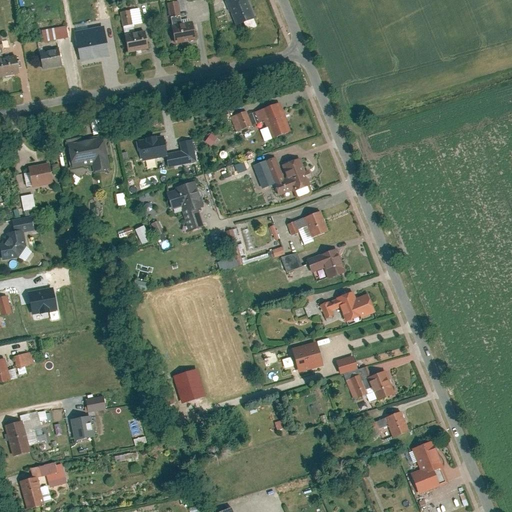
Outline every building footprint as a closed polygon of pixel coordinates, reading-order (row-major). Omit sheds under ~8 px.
[(226,0),(225,0),(235,25),(256,17),(249,0),(226,0)] [(180,1),(168,2),(169,16),(181,15),(180,1)] [(172,24),(175,43),(196,39),(192,21),(172,24)] [(41,30),(43,42),(68,37),(66,25),(41,30)] [(124,32),(128,52),(148,48),(144,28),(124,32)] [(77,40),(82,61),(102,57),(98,36),(77,40)] [(42,69),(61,65),(58,46),(38,50),(42,69)] [(0,56),(0,76),(19,73),(15,54),(0,56)] [(261,109),(272,137),(290,130),(278,102),(261,109)] [(243,129),(253,125),(247,110),(231,116),(238,134),(244,132),(243,129)] [(71,167),(93,163),(95,172),(109,168),(102,133),(65,141),(71,167)] [(212,146),(218,137),(211,133),(205,142),(212,146)] [(164,135),(138,139),(143,161),(167,156),(168,166),(196,163),(193,140),(180,142),(180,150),(168,153),(164,135)] [(300,157),(281,164),(286,177),(273,182),(278,196),(310,184),(300,157)] [(28,167),(32,187),(52,182),(48,162),(28,167)] [(172,209),(181,206),(189,231),(203,226),(197,208),(204,206),(195,180),(174,187),(175,189),(166,192),(172,209)] [(21,196),(24,210),(36,207),(33,193),(21,196)] [(125,193),(117,193),(118,205),(126,204),(125,193)] [(304,217),(311,236),(329,230),(321,210),(304,217)] [(158,221),(151,224),(157,236),(164,232),(158,221)] [(135,229),(142,244),(151,240),(144,225),(135,229)] [(275,225),(270,226),(275,239),(279,238),(275,225)] [(118,232),(120,237),(133,233),(131,227),(118,232)] [(0,243),(0,248),(2,260),(19,257),(26,245),(24,231),(5,233),(6,237),(3,243),(0,243)] [(311,272),(324,267),(328,279),(346,272),(336,246),(306,257),(311,272)] [(274,249),(276,256),(284,254),(283,247),(274,249)] [(282,258),(287,272),(302,266),(297,252),(282,258)] [(218,262),(221,271),(238,266),(235,257),(218,262)] [(135,279),(133,287),(148,290),(149,282),(135,279)] [(54,288),(27,292),(31,316),(57,312),(54,288)] [(353,290),(336,297),(346,321),(359,316),(360,318),(376,312),(368,293),(356,297),(353,290)] [(7,295),(0,296),(0,312),(1,315),(12,312),(7,295)] [(314,300),(304,304),(308,316),(318,313),(314,300)] [(298,372),(323,364),(316,340),(291,348),(298,372)] [(32,352),(12,357),(15,369),(35,364),(32,352)] [(336,361),(340,374),(358,369),(354,355),(336,361)] [(0,381),(10,379),(5,357),(0,358),(0,381)] [(292,357),(283,358),(284,367),(293,365),(292,357)] [(174,374),(182,403),(207,396),(198,367),(174,374)] [(368,377),(377,400),(396,393),(386,369),(368,377)] [(88,411),(106,409),(104,396),(86,398),(88,411)] [(402,411),(385,417),(393,437),(410,431),(402,411)] [(91,416),(71,420),(75,441),(95,437),(91,416)] [(4,424),(12,456),(30,451),(22,420),(4,424)] [(276,429),(289,427),(288,420),(275,421),(276,429)] [(432,441),(411,449),(419,471),(411,474),(419,494),(449,483),(432,441)] [(25,508),(42,504),(36,477),(47,474),(48,481),(64,477),(61,464),(56,465),(55,461),(28,467),(31,478),(18,481),(25,508)]
